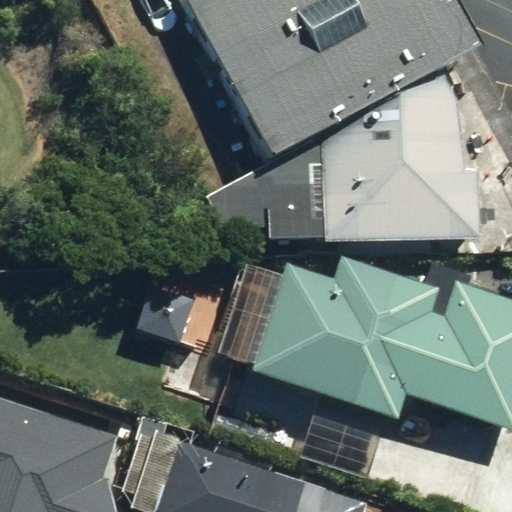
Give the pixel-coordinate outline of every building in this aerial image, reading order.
[(310,146),(431,82),(388,0),(164,0),(258,173),(310,146)] [(471,61),(438,0),(388,0),(431,82),(471,61)] [(431,82),(310,146),(313,257),(471,251),(470,182),(431,82)] [(511,423),(511,314),(446,292),(434,329),(415,323),(423,300),(329,268),(321,291),(276,276),(239,385),(384,433),(394,405),(506,443),(511,423)] [(358,511),(359,511),(169,449),(147,511),(358,511)] [(76,511),(86,484),(0,456),(0,511),(76,511)]
